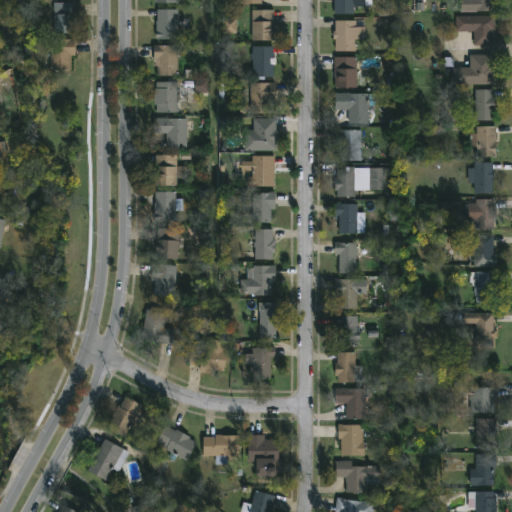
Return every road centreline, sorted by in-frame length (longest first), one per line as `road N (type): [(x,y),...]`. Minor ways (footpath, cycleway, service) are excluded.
road 1 (tertiary): [(24,511),(82,410),(115,309),(123,244),(123,0)]
road 2 (tertiary): [(105,0),(97,316),(78,377),(6,511)]
road 3 (residential): [(312,511),(307,0)]
road 4 (residential): [(87,356),(188,408),(248,423),(308,416)]
